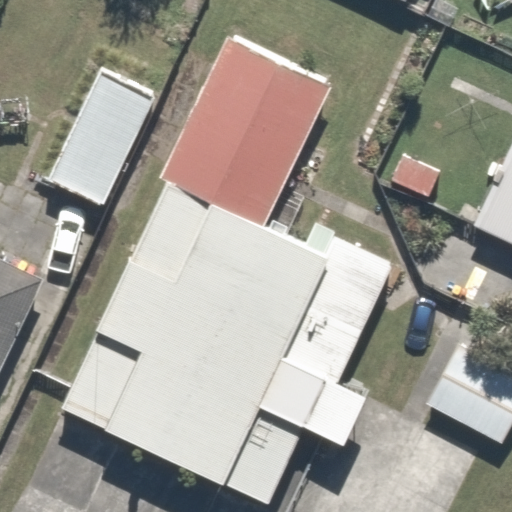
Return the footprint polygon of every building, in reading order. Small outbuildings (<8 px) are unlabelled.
[(335,74),(238,29),(64,404),(282,505),(328,405),(276,381),(338,248),(268,217),(335,74)] [(108,208),(161,96),(100,66),(46,178),(108,208)] [(511,153),(479,222),(511,238),(511,153)] [(0,386),(52,276),(0,251),(0,386)] [(511,368),(457,343),(428,402),(511,442),(511,368)]
